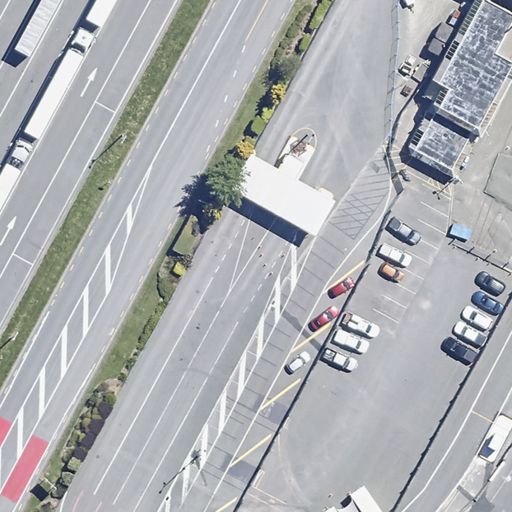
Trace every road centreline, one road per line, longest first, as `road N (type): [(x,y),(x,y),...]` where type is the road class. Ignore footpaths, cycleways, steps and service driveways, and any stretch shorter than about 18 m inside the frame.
road 1 (unclassified): [(201,69),(175,176),(4,511)]
road 2 (unclassified): [(0,419),(140,154),(201,69)]
